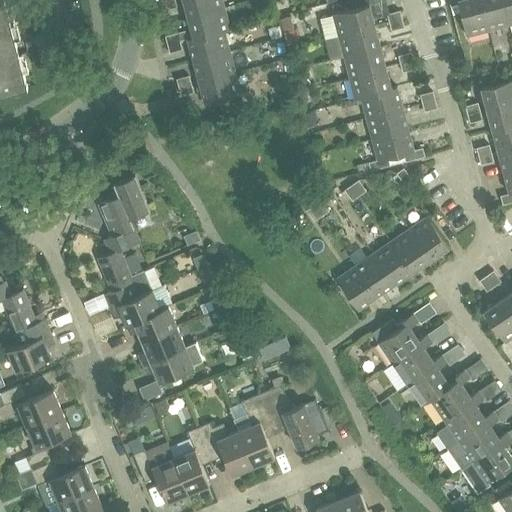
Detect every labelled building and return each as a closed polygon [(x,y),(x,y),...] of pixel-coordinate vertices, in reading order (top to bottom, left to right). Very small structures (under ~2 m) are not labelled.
[(0,0),(0,94),(28,87),(4,0),(0,0)] [(177,7),(174,0),(168,0),(162,2),(164,10),(177,7)] [(183,0),(187,16),(224,6),(222,0),(183,0)] [(467,35),(486,30),(478,0),(448,0),(450,5),(458,3),(467,35)] [(501,0),(478,0),(486,30),(507,24),(501,0)] [(511,22),(511,0),(501,0),(507,24),(511,22)] [(338,35),(374,25),(369,4),(332,13),(338,35)] [(224,6),(187,16),(193,37),(187,38),(188,39),(230,28),(224,6)] [(387,13),(389,22),(402,18),(399,10),(387,13)] [(402,18),(389,22),(391,30),(404,26),(402,18)] [(374,25),(338,35),(344,56),(380,46),(374,25)] [(188,39),(193,60),(230,51),(224,31),(230,30),(230,28),(188,39)] [(165,36),(167,44),(180,40),(178,32),(165,36)] [(182,49),(180,40),(167,44),(169,52),(182,49)] [(386,68),(380,46),(344,56),(350,77),(386,68)] [(235,72),(230,51),(193,60),(199,82),(235,72)] [(400,63),(413,60),(411,52),(398,55),(400,63)] [(413,60),(400,63),(403,72),(415,68),(413,60)] [(386,68),(350,77),(355,98),(397,87),(397,86),(391,87),(386,68)] [(241,94),(235,72),(199,82),(205,103),(241,94)] [(178,87),(191,83),(189,75),(176,79),(178,87)] [(487,109),(511,101),(511,79),(481,87),(487,109)] [(191,83),(178,87),(181,95),(193,92),(191,83)] [(403,109),(397,87),(355,98),(355,99),(361,97),(366,118),(403,109)] [(420,94),(420,95),(406,98),(409,106),(422,102),(435,99),(433,91),(420,94)] [(435,99),(422,102),(424,111),(437,107),(435,99)] [(511,124),(511,101),(487,109),(492,130),(511,124)] [(465,106),(467,114),(480,111),(477,103),(465,106)] [(366,118),(372,139),(408,130),(403,109),(366,118)] [(482,119),(480,111),(467,114),(470,123),(482,119)] [(511,124),(492,130),(498,151),(511,147),(511,124)] [(408,130),(372,139),(378,161),(369,164),(370,170),(425,156),(422,148),(414,150),(408,130)] [(476,148),(479,156),(491,153),(489,145),(476,148)] [(511,170),(511,147),(498,151),(504,173),(511,170)] [(493,161),(491,153),(479,156),(481,165),(493,161)] [(403,168),(396,173),(404,184),(411,179),(403,168)] [(511,170),(504,173),(509,194),(500,196),(503,204),(511,201),(511,170)] [(118,195),(130,218),(150,210),(135,174),(113,183),(118,195)] [(351,185),(359,196),(366,191),(358,180),(351,185)] [(351,185),(344,190),(352,201),(359,196),(351,185)] [(130,218),(118,195),(98,203),(112,235),(104,239),(110,252),(120,249),(140,240),(130,218)] [(320,201),(313,206),(321,216),(328,211),(320,201)] [(313,206),(306,210),(313,221),(321,216),(313,206)] [(409,228),(430,259),(449,247),(427,216),(409,228)] [(409,228),(391,241),(412,272),(430,259),(409,228)] [(188,245),(201,239),(197,230),(184,236),(188,245)] [(394,284),(412,272),(391,241),(373,253),(394,284)] [(120,249),(110,252),(97,257),(111,290),(103,293),(109,306),(151,288),(144,269),(131,274),(120,249)] [(373,253),(354,266),(376,297),(394,284),(373,253)] [(198,269),(207,265),(202,254),(193,258),(198,269)] [(207,265),(198,269),(203,282),(212,278),(207,265)] [(376,297),(354,266),(336,278),(357,309),(376,297)] [(493,271),(486,275),(493,286),(500,281),(493,271)] [(486,291),(493,286),(486,275),(479,280),(486,291)] [(0,298),(2,298),(11,293),(6,280),(0,281),(0,298)] [(151,288),(109,306),(114,317),(121,314),(126,324),(168,305),(172,303),(164,283),(151,288)] [(23,288),(11,293),(2,298),(21,343),(50,331),(44,317),(37,320),(31,308),(23,288)] [(511,291),(501,299),(511,313),(511,291)] [(210,297),(215,310),(224,306),(219,293),(210,297)] [(511,336),(511,313),(501,299),(483,311),(505,342),(511,336)] [(177,326),(168,305),(126,324),(130,334),(138,331),(142,340),(177,326)] [(230,319),(224,306),(215,310),(220,323),(230,319)] [(372,332),(390,359),(419,339),(410,326),(418,320),(413,313),(397,324),(393,318),(372,332)] [(142,363),(185,345),(177,326),(142,340),(146,350),(138,353),(142,363)] [(55,342),(50,331),(21,343),(8,349),(17,370),(52,356),(47,345),(55,342)] [(390,359),(404,380),(433,360),(424,347),(433,341),(427,333),(419,339),(390,359)] [(245,339),(244,339),(235,343),(241,355),(250,352),(245,339)] [(159,381),(194,366),(204,362),(195,341),(185,345),(142,363),(147,374),(154,371),(159,381)] [(404,380),(421,403),(449,384),(438,368),(447,362),(442,354),(433,360),(404,380)] [(457,379),(449,384),(421,403),(421,404),(430,399),(442,416),(470,396),(461,383),(470,377),(464,369),(455,376),(457,379)] [(144,400),(163,392),(158,380),(139,387),(144,400)] [(21,384),(0,392),(0,395),(4,404),(26,395),(21,384)] [(281,384),(261,392),(276,427),(287,422),(297,447),(319,438),(304,402),(291,408),(281,384)] [(27,426),(62,411),(53,389),(18,404),(27,426)] [(437,432),(445,444),(484,416),(475,403),(484,397),(479,390),(470,396),(442,416),(448,424),(437,432)] [(234,419),(239,430),(253,465),(275,456),(265,431),(276,427),(261,392),(241,401),(246,413),(234,419)] [(445,444),(459,465),(499,437),(490,424),(498,418),(493,410),(484,416),(445,444)] [(62,411),(27,426),(36,447),(71,433),(62,411)] [(222,423),(212,427),(210,422),(199,426),(210,454),(221,449),(232,474),(253,465),(239,430),(227,435),(222,423)] [(199,459),(210,454),(199,426),(187,431),(194,448),(173,457),(188,493),(210,484),(199,459)] [(499,437),(459,465),(479,493),(490,485),(487,482),(511,464),(511,456),(504,445),(511,439),(511,438),(507,431),(499,437)] [(58,501),(94,486),(85,465),(60,475),(48,448),(26,457),(38,485),(49,480),(58,501)] [(167,502),(188,493),(173,457),(152,466),(145,449),(133,454),(145,481),(156,477),(167,502)] [(94,486),(58,501),(62,511),(92,511),(103,508),(94,486)] [(507,511),(511,511),(511,488),(498,498),(507,511)] [(368,511),(359,490),(338,499),(343,511),(386,511),(385,509),(378,511),(368,511)] [(343,511),(338,499),(316,508),(317,511),(343,511)]
